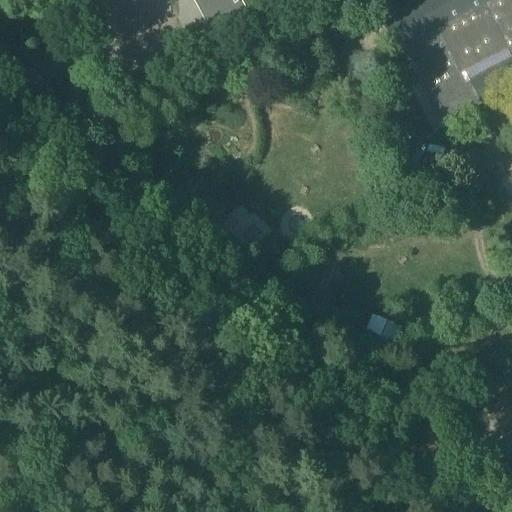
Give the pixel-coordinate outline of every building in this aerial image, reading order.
[(198,0),(200,2),(197,3),(212,33),(242,17),(233,1),(235,0),(198,0)] [(511,0),(412,0),(378,19),(396,54),(401,51),(419,84),(411,89),(433,130),(511,87),(511,0)] [(205,66),(217,88),(234,78),(223,57),(205,66)] [(478,194),(482,202),(493,197),(488,188),(478,194)] [(314,260),(314,271),(324,270),(323,259),(314,260)] [(300,282),(301,314),(330,312),(328,280),(300,282)] [(360,346),(389,358),(402,327),(372,315),(360,346)]
